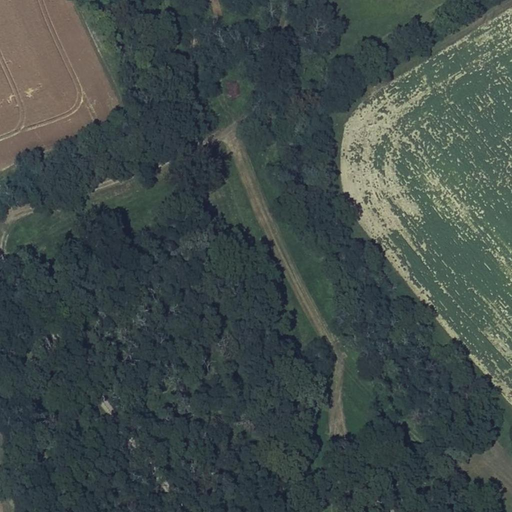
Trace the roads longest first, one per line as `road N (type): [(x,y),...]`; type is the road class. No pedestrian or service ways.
road 1 (track): [(289,0),(244,114),(211,140),(0,220)]
road 2 (track): [(184,511),(0,257)]
